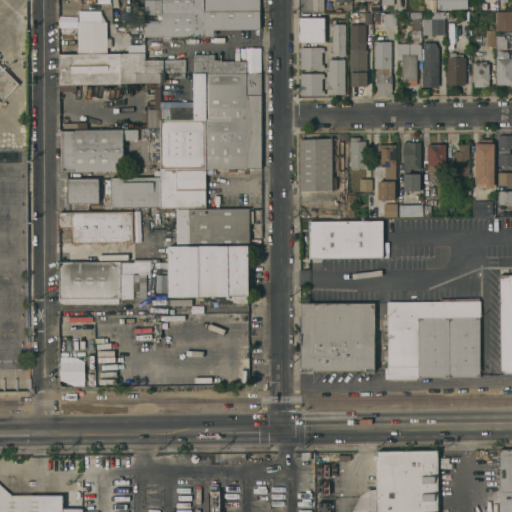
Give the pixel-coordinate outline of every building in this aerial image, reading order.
[(259,0),(259,28),(213,28),(213,35),(170,35),(170,36),(162,36),(162,35),(144,35),(144,23),(161,22),(161,0),(259,0)] [(299,0),(323,0),(323,10),(300,10),(299,0)] [(467,0),(467,7),(446,7),(446,8),(444,8),(444,7),(440,8),(438,8),(438,7),(437,7),(437,0),(467,0)] [(497,0),(497,9),(488,9),(488,0),(497,0)] [(157,14),(157,1),(144,1),(144,14),(157,14)] [(422,24),(421,19),(422,19),(422,18),(431,18),(431,11),(444,10),(444,29),(445,29),(445,33),(422,34),(422,28),(421,28),(421,24),(422,24)] [(495,10),(511,10),(511,30),(495,30),(495,10)] [(395,12),(395,24),(384,24),(384,12),(395,12)] [(410,30),(407,30),(407,26),(410,26),(410,23),(408,23),(408,21),(409,21),(409,12),(420,12),(420,18),(421,18),(421,28),(420,28),(420,43),(410,43),(410,30)] [(131,13),(131,20),(119,20),(119,21),(112,21),(112,13),(131,13)] [(308,42),(308,41),(298,41),(298,17),(326,17),(326,42),(308,42)] [(106,23),(107,52),(144,52),(144,59),(163,58),(163,59),(184,58),(185,71),(159,72),(159,81),(120,82),(120,83),(75,84),(75,85),(75,89),(59,90),(58,53),(78,52),(77,23),(77,21),(106,21),(106,23)] [(345,55),(339,55),(339,54),(330,54),(330,49),(332,49),(332,27),(330,27),(330,23),(332,23),(345,23),(345,55)] [(350,74),(349,74),(349,24),(364,24),(365,50),(367,50),(367,53),(366,53),(366,70),(367,70),(367,73),(366,73),(366,86),(350,86),(350,74)] [(485,29),(494,29),(494,45),(485,45),(485,29)] [(496,57),(496,49),(495,49),(495,35),(504,35),(504,36),(505,37),(506,37),(506,48),(502,49),(502,56),(511,56),(511,83),(496,83),(496,57)] [(373,40),(391,40),(391,95),(379,95),(378,92),(377,92),(377,91),(376,84),(375,84),(375,71),(376,71),(376,68),(375,68),(375,67),(374,67),(373,40)] [(438,86),(422,86),(422,58),(423,58),(423,42),(435,42),(438,46),(438,86)] [(300,46),(322,46),(323,46),(323,51),(321,51),(321,63),(323,63),(323,68),(318,68),(300,68),(300,67),(299,67),(299,64),(300,64),(300,51),(299,51),(299,47),(300,47),(300,46)] [(402,56),(397,56),(397,49),(403,49),(403,46),(417,46),(417,54),(416,54),(416,79),(416,84),(406,84),(406,80),(402,80),(402,56)] [(446,56),(449,56),(449,51),(455,51),(455,53),(462,53),(462,56),(465,56),(465,84),(446,84),(446,56)] [(145,127),(145,108),(159,108),(169,108),(169,106),(193,106),(193,53),(214,53),(214,58),(220,58),(220,60),(245,60),(245,72),(260,72),(260,167),(235,167),(235,170),(223,170),(223,169),(217,169),(217,167),(210,167),(210,171),(209,171),(209,173),(205,173),(205,206),(178,207),(178,208),(160,208),(160,207),(110,207),(110,177),(142,177),(142,166),(144,166),(144,164),(142,164),(142,157),(145,157),(145,155),(144,155),(144,153),(147,153),(147,131),(145,131),(145,127)] [(327,84),(326,84),(326,68),(328,68),(328,58),(344,58),(344,93),(327,93),(327,84)] [(473,61),(481,61),(481,60),(486,60),(486,62),(488,62),(488,73),(489,73),(489,78),(489,82),(488,82),(488,86),(474,86),(473,61)] [(321,72),(321,73),(323,73),(323,77),(321,77),(322,89),(323,89),(323,94),(321,94),(300,94),(300,93),(299,93),(299,89),(300,89),(300,77),(299,77),(299,73),(300,73),(300,72),(321,72)] [(147,82),(159,82),(159,106),(154,106),(154,88),(147,87),(147,82)] [(123,169),(84,170),(84,172),(76,172),(76,170),(74,170),(74,169),(61,170),(60,129),(63,129),(62,124),(62,122),(76,122),(76,121),(86,121),(87,129),(122,128),(123,169)] [(137,128),(137,139),(126,139),(126,138),(123,138),(123,131),(124,131),(124,128),(137,128)] [(511,134),(511,146),(498,146),(497,134),(511,134)] [(350,136),(359,136),(359,140),(365,140),(366,167),(350,166),(350,136)] [(299,138),(332,137),(332,190),(300,190),(299,140),(299,138)] [(493,184),(492,184),(492,188),(485,188),(485,187),(476,187),(476,183),(474,183),(474,141),(479,141),(479,139),(490,139),(490,141),(493,141),(493,143),(493,184)] [(420,168),(419,168),(419,173),(420,173),(420,190),(403,190),(403,141),(420,141),(420,168)] [(394,198),(377,198),(378,180),(384,180),(384,165),(377,165),(377,143),(395,143),(395,165),(395,168),(394,168),(394,198)] [(427,143),(445,143),(445,171),(427,171),(427,166),(427,143)] [(452,174),(452,156),(454,156),(454,150),(459,150),(459,143),(468,143),(469,174),(452,174)] [(511,153),(511,165),(497,165),(497,153),(511,153)] [(511,171),(511,183),(498,184),(497,171),(511,171)] [(98,202),(67,203),(67,178),(98,178),(98,202)] [(359,178),(371,178),(371,189),(359,190),(359,178)] [(454,202),(447,203),(447,195),(446,195),(446,190),(448,190),(448,183),(454,183),(454,202)] [(511,190),(511,202),(498,202),(497,190),(511,190)] [(490,200),(492,200),(492,215),(482,216),(482,214),(472,214),(472,200),(490,200)] [(396,202),(397,216),(383,216),(383,202),(396,202)] [(411,203),(411,211),(416,210),(417,215),(399,215),(398,203),(411,203)] [(422,204),(430,204),(430,207),(430,216),(424,216),(424,215),(422,215),(422,204)] [(188,208),(249,207),(249,244),(248,244),(248,295),(247,295),(247,298),(248,298),(248,304),(219,304),(219,296),(167,296),(167,246),(188,246),(188,243),(188,208)] [(132,243),(70,243),(70,228),(58,228),(58,212),(131,212),(132,243)] [(383,256),(309,257),(308,220),(382,219),(383,256)] [(104,303),(67,303),(67,298),(58,298),(58,260),(149,259),(149,274),(132,274),(132,298),(118,298),(118,302),(111,302),(111,304),(104,304),(104,303)] [(499,274),(511,273),(511,373),(500,374),(499,274)] [(479,297),(479,300),(480,300),(480,316),(479,316),(479,376),(416,376),(416,378),(385,378),(384,367),(387,367),(387,301),(439,300),(439,298),(473,297),(479,297)] [(374,302),(374,367),(365,367),(365,370),(312,370),(312,368),(300,368),(300,302),(374,302)] [(500,511),(500,450),(511,450),(511,511),(500,511)] [(352,511),(352,509),(358,498),(366,489),(377,489),(377,452),(437,451),(437,511),(352,511)] [(0,511),(0,486),(8,494),(62,494),(62,508),(82,508),(82,511),(0,511)] [(208,511),(208,490),(210,490),(210,486),(215,486),(215,490),(219,490),(219,511),(208,511)]
